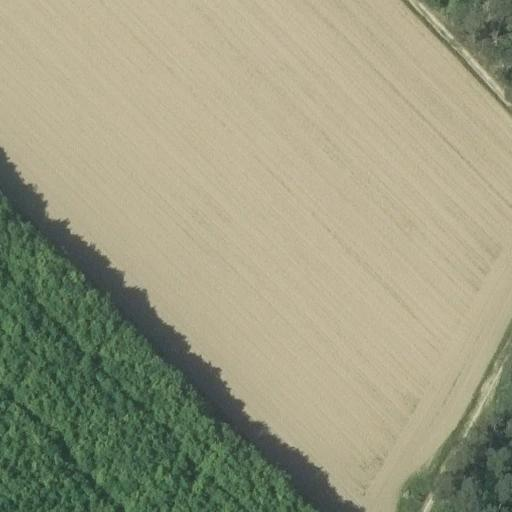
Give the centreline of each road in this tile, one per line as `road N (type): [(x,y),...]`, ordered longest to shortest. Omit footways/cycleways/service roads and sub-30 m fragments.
road 1 (track): [(511,351),(431,511)]
road 2 (track): [(511,96),(422,0)]
